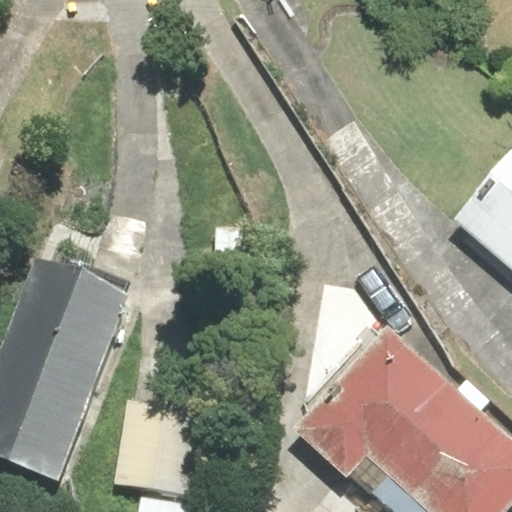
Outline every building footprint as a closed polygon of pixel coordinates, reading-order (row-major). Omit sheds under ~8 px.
[(0,133),(0,189),(21,143),(0,133)] [(511,168),(469,224),(511,257),(511,168)] [(157,309),(59,266),(0,399),(0,446),(80,482),(157,309)] [(511,511),(511,424),(406,335),(315,442),(390,505),(413,478),(452,511),(511,511)] [(135,410),(128,490),(153,493),(151,511),(219,511),(229,418),(135,410)]
